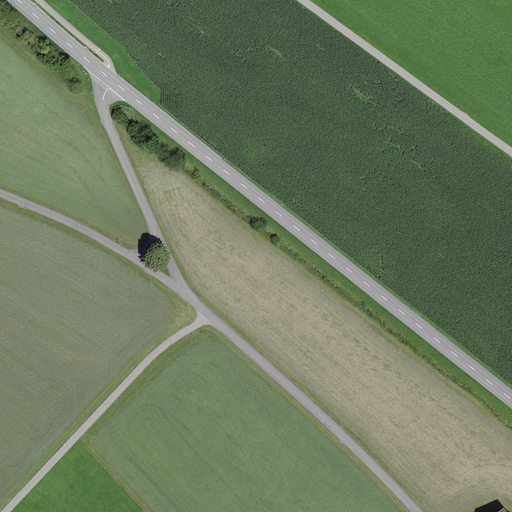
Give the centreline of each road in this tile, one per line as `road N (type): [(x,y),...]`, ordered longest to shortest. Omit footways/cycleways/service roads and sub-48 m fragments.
road 1 (tertiary): [(18,0),(511,401)]
road 2 (residential): [(186,291),(419,511)]
road 3 (track): [(212,317),(152,357),(9,511)]
road 4 (track): [(511,153),(301,0)]
